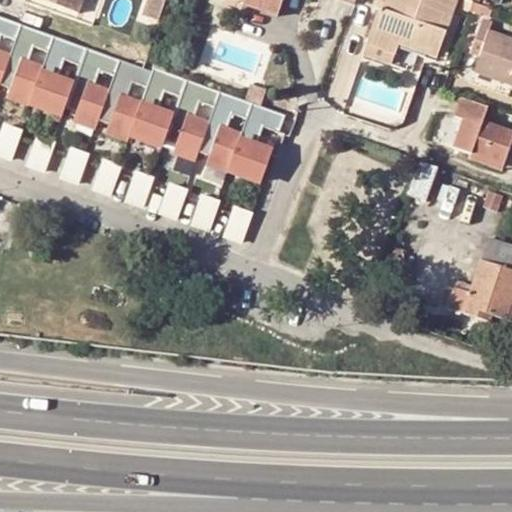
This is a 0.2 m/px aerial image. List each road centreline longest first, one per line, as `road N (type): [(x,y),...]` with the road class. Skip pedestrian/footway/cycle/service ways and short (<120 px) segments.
road 1 (trunk): [(511,412),(0,360)]
road 2 (trunk): [(0,455),(320,486),(511,486)]
road 3 (trunk): [(511,437),(321,433),(0,408)]
road 4 (trunk): [(0,498),(290,511),(511,508)]
road 5 (residential): [(308,140),(263,270),(0,174)]
